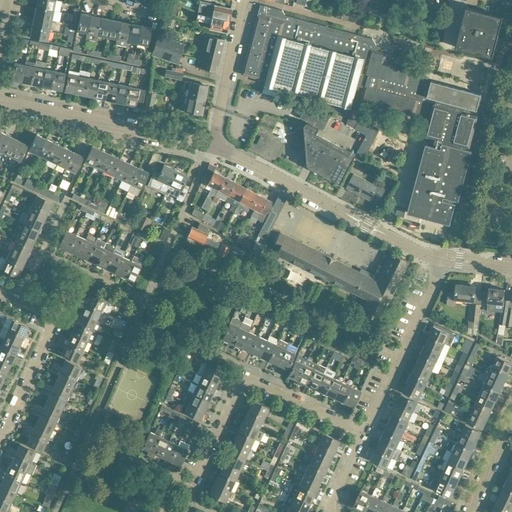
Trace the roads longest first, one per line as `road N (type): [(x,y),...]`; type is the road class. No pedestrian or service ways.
road 1 (residential): [(179,511),(242,376),(362,432)]
road 2 (tertiary): [(212,144),(442,258)]
road 3 (tertiary): [(0,100),(212,144)]
road 4 (residential): [(0,441),(56,316),(0,290)]
road 5 (residential): [(362,432),(442,258)]
road 6 (residential): [(212,144),(244,0)]
